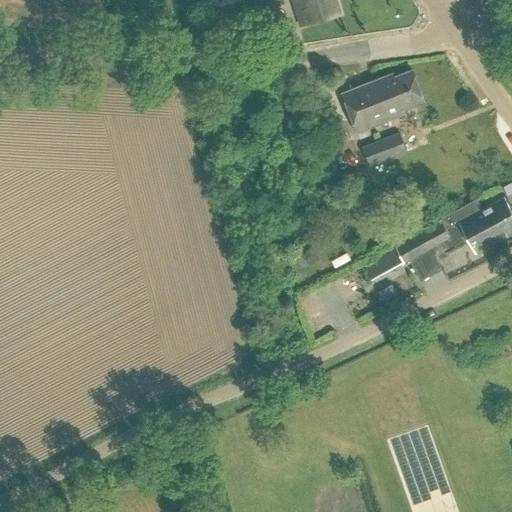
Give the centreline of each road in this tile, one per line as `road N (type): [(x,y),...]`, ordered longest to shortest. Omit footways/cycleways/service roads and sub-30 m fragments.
road 1 (unclassified): [(0,503),(511,259)]
road 2 (unclassified): [(0,55),(233,64),(459,34)]
